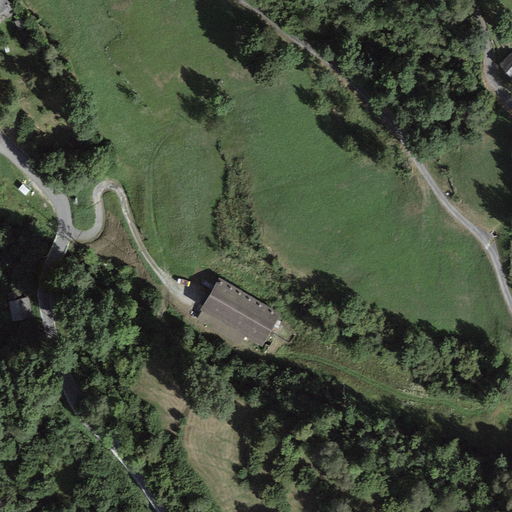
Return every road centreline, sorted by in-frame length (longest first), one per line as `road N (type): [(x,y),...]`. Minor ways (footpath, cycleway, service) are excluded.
road 1 (track): [(511,310),(481,241),(440,199),(385,118),(299,43),(234,0)]
road 2 (unclassified): [(163,511),(82,411),(54,347),(43,290),(64,231)]
road 3 (track): [(157,273),(153,153),(190,85)]
road 4 (track): [(101,186),(118,189),(136,239),(166,282)]
